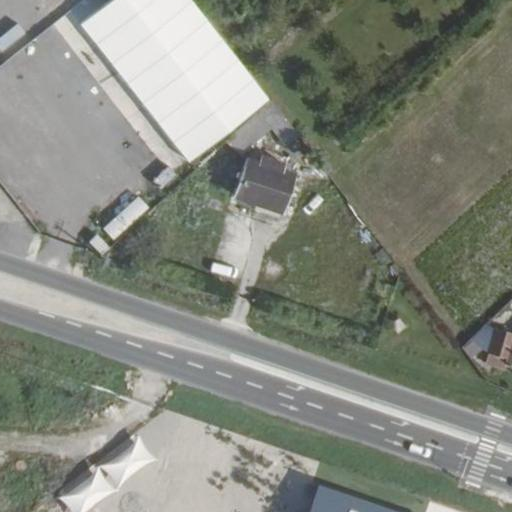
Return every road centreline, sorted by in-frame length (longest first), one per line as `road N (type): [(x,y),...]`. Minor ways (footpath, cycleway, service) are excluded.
road 1 (primary): [(511,435),(0,261)]
road 2 (primary): [(48,327),(511,480)]
road 3 (tertiary): [(48,327),(279,387),(511,465)]
road 4 (unknown): [(45,277),(72,228),(72,174),(62,125),(0,32)]
